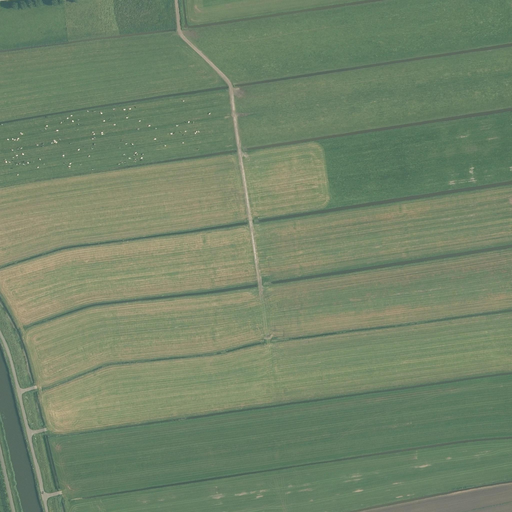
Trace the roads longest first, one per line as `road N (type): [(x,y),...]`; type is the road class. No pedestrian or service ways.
road 1 (track): [(175,0),(179,31),(229,82),(268,344)]
road 2 (track): [(28,432),(266,390),(268,344)]
road 3 (unclassified): [(47,511),(0,332)]
